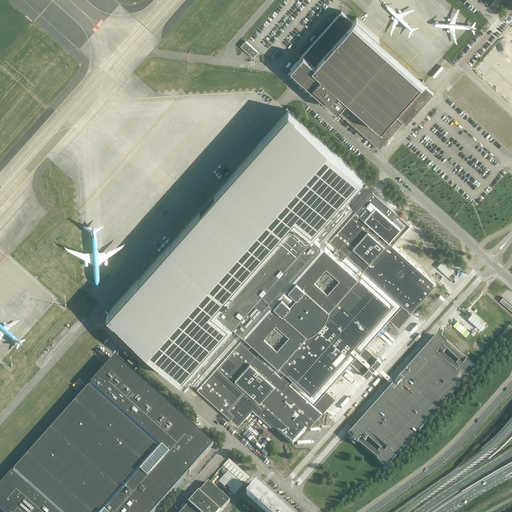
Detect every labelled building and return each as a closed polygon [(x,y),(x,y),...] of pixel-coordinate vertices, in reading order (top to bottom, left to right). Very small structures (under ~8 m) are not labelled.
[(425,79),(426,79),(358,18),(356,17),(353,21),(342,11),(341,11),(337,16),(300,57),(298,60),(290,68),(311,86),(321,96),(332,107),(336,109),(364,135),(367,137),(369,139),(372,142),(379,149),(393,134),(395,131),(403,122),(406,124),(433,93),(427,87),(428,86),(427,86),(427,87),(424,84),(424,83),(423,84),(422,83),(424,81),(424,82),(426,80),(425,79)] [(511,116),(466,75),(454,89),(492,122),(491,122),(488,125),(511,146),(511,116)] [(289,110),(287,112),(109,312),(109,311),(107,313),(114,319),(181,379),(184,376),(192,383),(198,388),(238,424),(252,408),(293,444),(322,412),(314,404),(306,397),(351,347),(395,298),(411,312),(436,283),(342,199),(362,176),(295,116),(289,110)] [(511,305),(502,297),(502,298),(500,300),(511,311),(511,305)] [(438,337),(431,344),(426,350),(394,386),(367,417),(363,421),(350,436),(386,468),(474,369),(438,337)] [(367,377),(373,370),(376,367),(381,361),(377,357),(372,363),(369,367),(363,373),(367,377)] [(12,474),(0,487),(0,511),(155,511),(214,446),(115,358),(91,386),(89,388),(14,472),(12,474)] [(223,466),(232,474),(244,485),(248,480),(227,461),(223,466)] [(228,471),(225,474),(218,482),(234,497),(244,486),(228,471)] [(208,483),(186,508),(182,511),(220,511),(230,502),(208,483)] [(285,511),(268,496),(266,494),(257,487),(249,496),(266,511),(285,511)]
